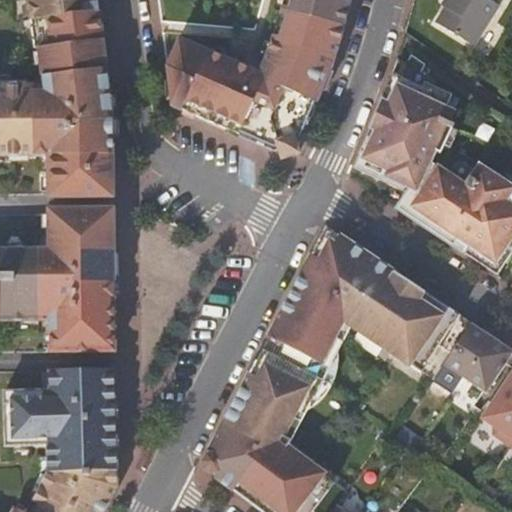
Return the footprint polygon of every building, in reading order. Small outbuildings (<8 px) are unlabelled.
[(42,49),(106,40),(100,0),(31,0),(34,20),(25,21),(28,50),(42,49)] [(294,0),(291,12),(280,47),(274,45),(263,74),(183,39),(170,67),(175,106),(279,152),(306,143),(341,55),(354,9),(356,0),(294,0)] [(288,0),(286,10),(274,45),(280,47),(291,12),(294,0),(288,0)] [(492,0),(447,0),(449,1),(436,23),(474,47),(500,6),(492,1),(492,0)] [(106,40),(42,49),(47,87),(0,87),(0,156),(51,157),(52,199),(116,199),(116,116),(106,40)] [(413,192),(399,213),(466,257),(471,250),(498,267),(509,252),(511,253),(511,194),(500,186),(502,182),(460,154),(446,175),(432,165),(437,155),(442,157),(455,129),(441,123),(452,99),(426,86),(429,80),(422,77),(426,68),(412,59),(402,83),(393,80),(387,96),(372,133),(377,135),(365,164),(391,176),(388,182),(413,192)] [(53,355),(118,354),(117,238),(116,215),(116,211),(52,212),(52,215),(52,252),(0,252),(0,323),(53,323),(53,355)] [(232,418),(205,470),(261,511),(337,511),(339,510),(350,495),(290,451),(294,445),(285,440),(308,397),(317,402),(335,368),(326,363),(347,324),(436,383),(446,368),(473,328),(428,298),(329,232),(294,298),(242,400),(232,418)] [(492,341),(473,328),(446,368),(466,381),(492,341)] [(511,360),(511,353),(492,341),(466,381),(489,396),(511,360)] [(108,511),(120,491),(116,372),(53,372),(53,391),(6,394),(8,450),(50,448),(51,474),(31,511),(19,511),(18,511),(17,511),(108,511)] [(511,448),(511,383),(510,382),(484,422),(478,431),(489,439),(489,447),(502,457),(505,459),(511,448)]
